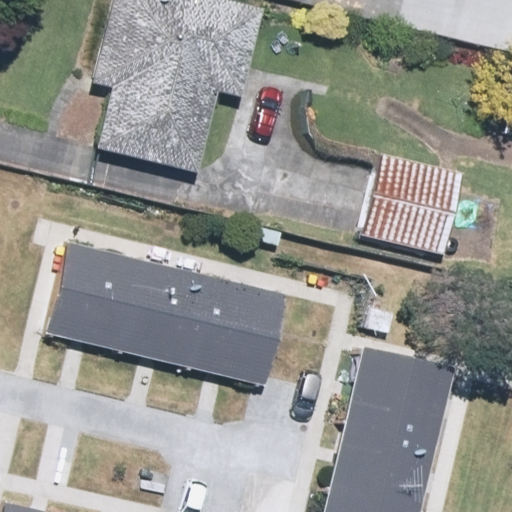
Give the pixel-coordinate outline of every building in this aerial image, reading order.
[(250,10),(210,0),(100,0),(80,81),(103,87),(88,148),(183,172),(203,95),(227,101),(250,10)] [(511,78),(509,78),(495,132),(511,136),(511,78)] [(454,173),(370,153),(350,236),(434,256),(454,173)] [(280,297),(53,242),(31,330),(258,385),(280,297)] [(411,511),(444,370),(350,348),(312,511),(411,511)]
